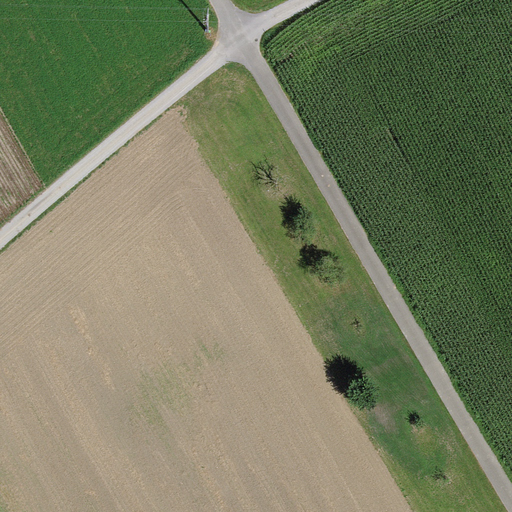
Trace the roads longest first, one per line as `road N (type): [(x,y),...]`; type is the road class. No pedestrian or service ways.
road 1 (track): [(241,31),(511,501)]
road 2 (track): [(0,241),(241,31)]
